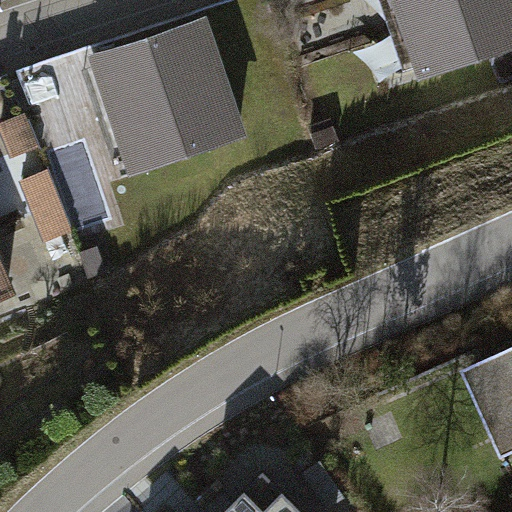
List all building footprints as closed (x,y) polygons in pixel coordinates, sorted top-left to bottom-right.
[(511,0),(386,0),(408,64),(511,28),(511,0)] [(207,5),(90,44),(129,164),(247,125),(207,5)] [(27,119),(0,129),(0,142),(9,164),(39,152),(27,119)] [(48,175),(18,187),(44,254),(75,242),(48,175)] [(3,237),(0,238),(0,310),(28,300),(3,237)] [(511,444),(511,343),(468,363),(504,448),(511,444)] [(316,511),(264,458),(208,511),(316,511)]
